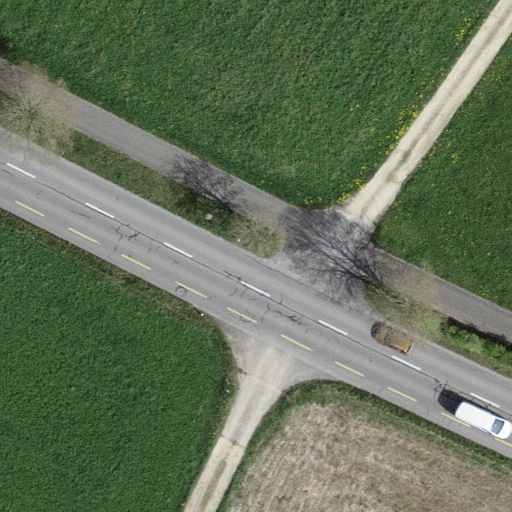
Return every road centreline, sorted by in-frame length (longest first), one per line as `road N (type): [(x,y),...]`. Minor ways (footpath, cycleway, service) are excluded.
road 1 (track): [(198,511),(284,317),(508,0)]
road 2 (track): [(511,325),(340,248),(0,75)]
road 3 (secondary): [(511,420),(284,317),(0,171)]
